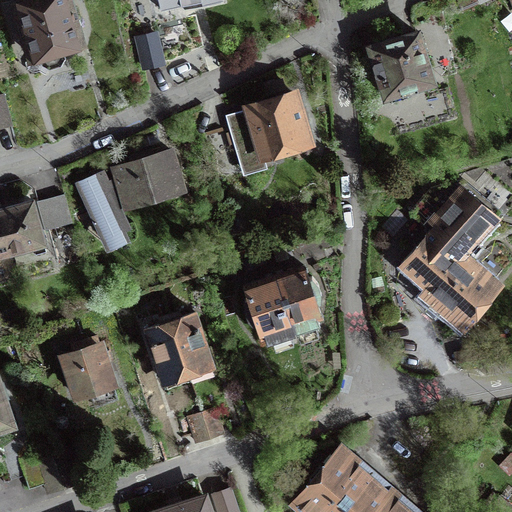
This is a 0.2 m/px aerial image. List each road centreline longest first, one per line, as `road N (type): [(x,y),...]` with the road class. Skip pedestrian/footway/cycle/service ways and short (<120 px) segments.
road 1 (residential): [(336,23),(357,226),(353,318),(370,402)]
road 2 (residential): [(0,167),(56,150),(336,23)]
road 3 (residential): [(48,511),(370,402)]
road 4 (residential): [(370,402),(511,378)]
